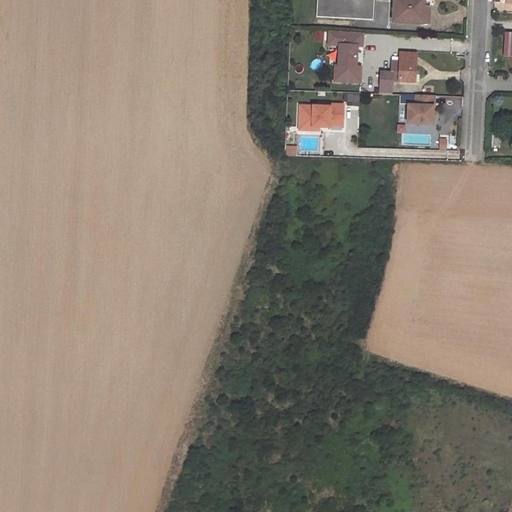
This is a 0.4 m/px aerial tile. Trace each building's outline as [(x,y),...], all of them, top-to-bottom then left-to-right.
[(317,0),(316,17),(373,20),(374,0),(317,0)] [(393,0),(392,22),(422,24),(424,7),(424,0),(393,0)] [(362,46),(362,40),(349,40),(349,32),(329,31),(328,44),(339,45),(338,65),(335,65),(334,81),(360,82),(361,66),(356,66),(357,46),(362,46)] [(349,32),(349,40),(362,40),(362,32),(349,32)] [(511,34),(504,33),(502,57),(511,57),(511,34)] [(381,72),(380,94),(391,94),(392,81),(414,81),(415,67),(415,54),(400,53),(399,62),(392,61),(392,73),(381,72)] [(359,94),(347,94),(347,101),(359,102),(359,94)] [(434,96),(416,95),(415,105),(408,105),(407,124),(432,124),(432,118),(432,112),(432,106),(434,107),(434,96)] [(320,106),(305,106),(304,127),(318,127),(329,127),(329,126),(329,123),(343,123),(343,105),(320,104),(320,106)] [(304,127),(305,106),(300,105),(299,130),(318,131),(318,127),(304,127)]
